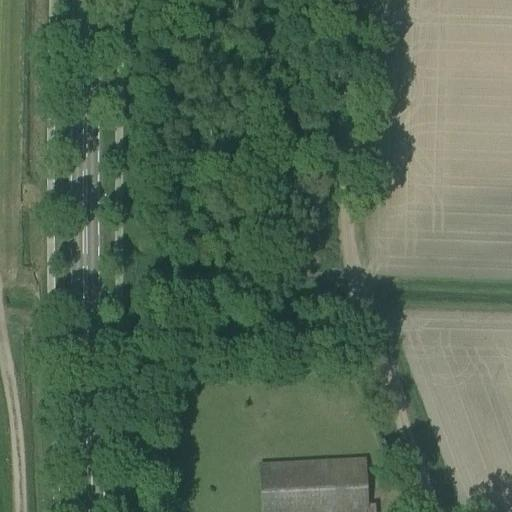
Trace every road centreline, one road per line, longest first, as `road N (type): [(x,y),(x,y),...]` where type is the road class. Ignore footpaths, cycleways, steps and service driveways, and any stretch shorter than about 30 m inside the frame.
road 1 (track): [(432,511),(351,246),(347,0)]
road 2 (primary): [(96,511),(85,0)]
road 3 (track): [(25,511),(22,402),(0,319)]
